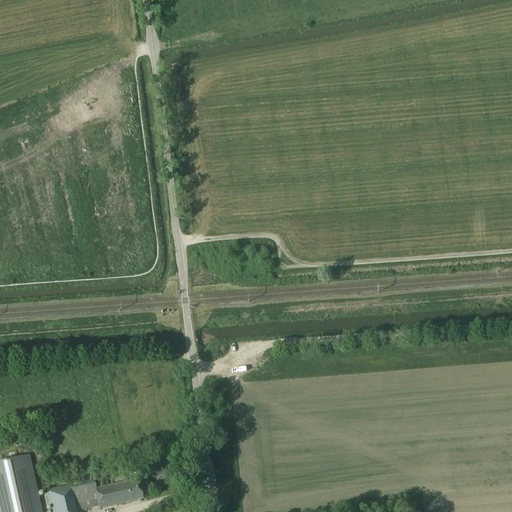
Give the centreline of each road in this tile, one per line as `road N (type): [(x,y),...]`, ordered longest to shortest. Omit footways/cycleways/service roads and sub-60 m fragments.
road 1 (unclassified): [(209,511),(144,0)]
road 2 (track): [(193,370),(249,346),(511,326)]
